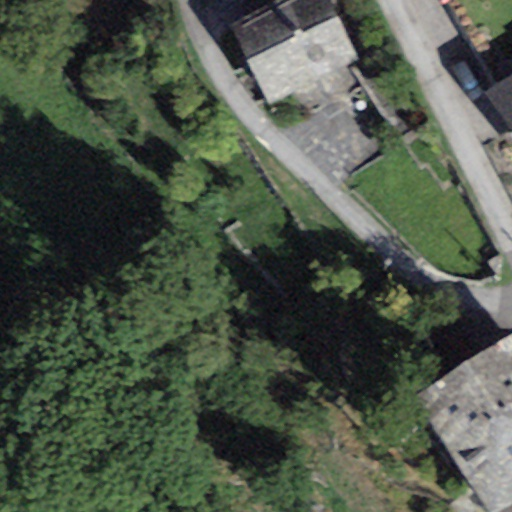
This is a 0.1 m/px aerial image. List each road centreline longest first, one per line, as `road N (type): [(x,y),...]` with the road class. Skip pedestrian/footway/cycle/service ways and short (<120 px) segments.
road 1 (track): [(511,297),(474,298),(400,269),(229,98),(196,50),(186,0)]
road 2 (unclassified): [(511,238),(406,0)]
